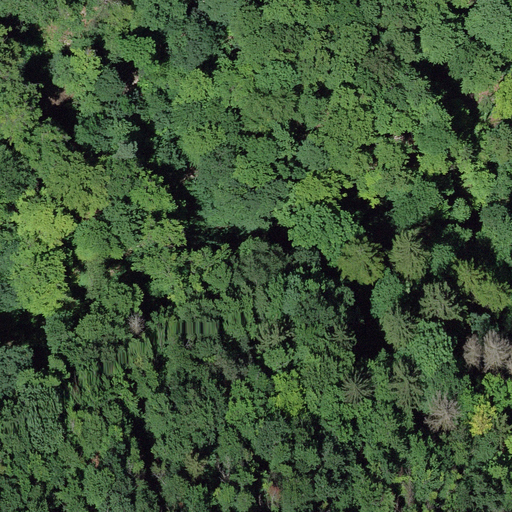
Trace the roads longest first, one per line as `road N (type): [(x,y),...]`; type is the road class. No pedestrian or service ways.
road 1 (track): [(511,75),(333,108),(12,245)]
road 2 (track): [(511,498),(372,467),(224,467),(143,478),(60,511)]
road 3 (track): [(191,0),(0,255)]
